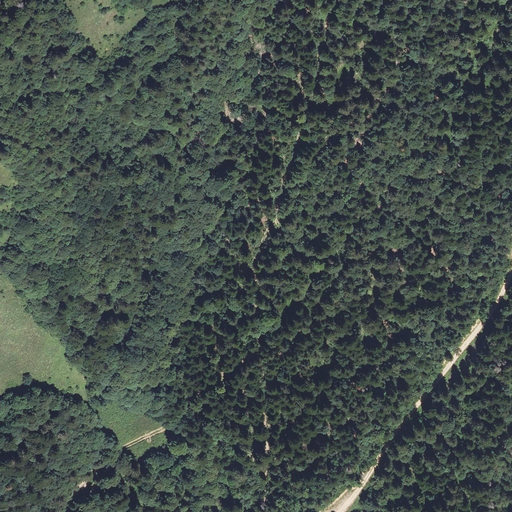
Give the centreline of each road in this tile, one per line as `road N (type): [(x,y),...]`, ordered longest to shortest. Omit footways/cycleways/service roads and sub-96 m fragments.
road 1 (track): [(57,511),(120,448),(176,419),(195,392),(281,317),(308,274),(451,119),(469,59),(511,0)]
road 2 (track): [(334,0),(295,148),(253,261),(263,364),(261,511)]
road 3 (track): [(338,511),(511,271)]
